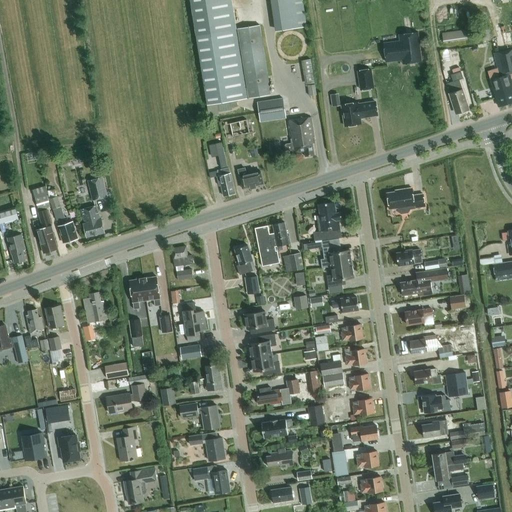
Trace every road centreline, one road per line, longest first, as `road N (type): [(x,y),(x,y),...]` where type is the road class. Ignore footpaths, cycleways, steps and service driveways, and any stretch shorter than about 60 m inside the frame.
road 1 (residential): [(410,511),(357,169)]
road 2 (residential): [(253,511),(206,219)]
road 3 (track): [(40,276),(0,58)]
road 4 (unclassified): [(97,469),(58,269)]
road 5 (tertiary): [(206,219),(357,169)]
road 6 (tertiary): [(58,269),(206,219)]
road 7 (tertiary): [(357,169),(489,124)]
